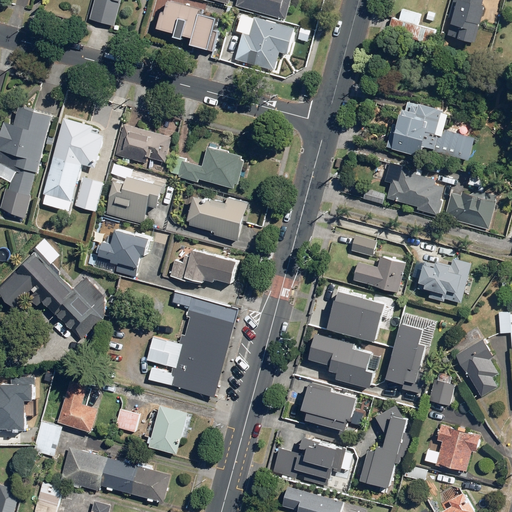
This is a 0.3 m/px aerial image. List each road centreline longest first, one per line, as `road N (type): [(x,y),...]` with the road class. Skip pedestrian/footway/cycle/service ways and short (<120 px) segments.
road 1 (tertiary): [(221,511),(326,122)]
road 2 (residential): [(0,35),(326,122)]
road 3 (tertiary): [(326,122),(359,0)]
